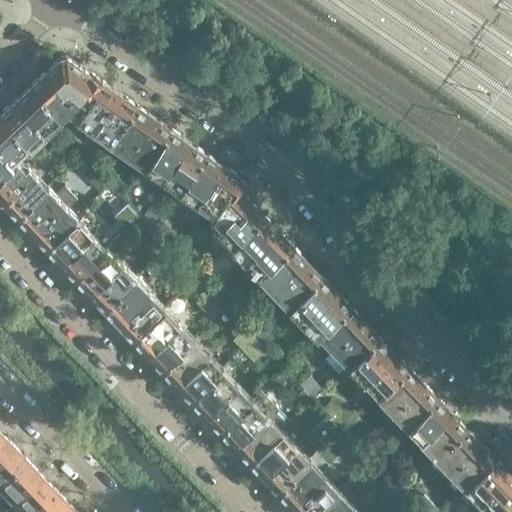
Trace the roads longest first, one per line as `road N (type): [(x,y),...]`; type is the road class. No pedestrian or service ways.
road 1 (residential): [(511,427),(280,172),(55,6)]
road 2 (residential): [(254,511),(0,244)]
road 3 (residential): [(0,383),(122,511)]
